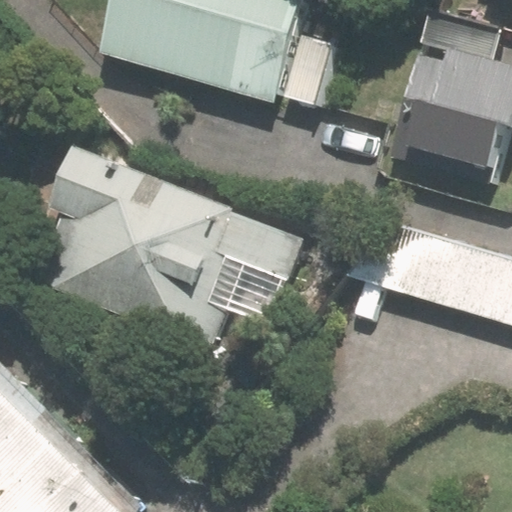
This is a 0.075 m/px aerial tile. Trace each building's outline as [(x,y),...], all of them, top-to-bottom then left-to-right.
[(130,0),(113,56),(278,104),(308,0),(130,0)] [(431,62),(403,162),(498,189),(511,139),(511,73),(497,69),(507,35),(441,16),(432,47),(466,57),(462,72),(431,62)] [(312,44),(296,101),(322,109),(338,52),(312,44)] [(306,246),(86,159),(65,214),(76,218),(48,286),(211,351),(246,264),(292,283),(306,246)] [(353,277),(511,325),(511,261),(389,227),(353,277)] [(0,511),(107,511),(0,400),(0,511)]
